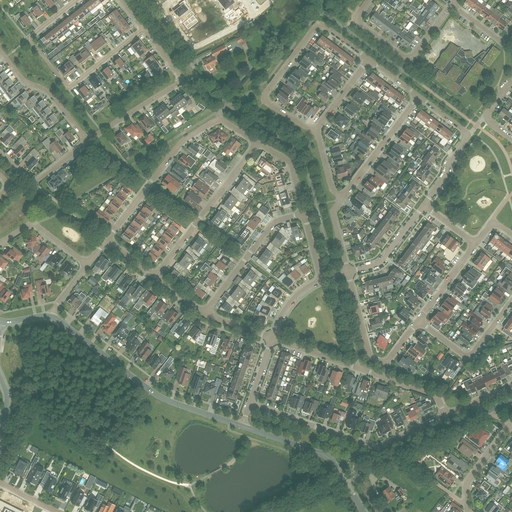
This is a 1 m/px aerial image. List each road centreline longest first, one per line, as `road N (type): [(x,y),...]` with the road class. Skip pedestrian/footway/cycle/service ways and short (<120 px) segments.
road 1 (tertiary): [(241,426),(153,393),(50,314)]
road 2 (residential): [(446,416),(428,392),(272,338)]
road 3 (unclassified): [(343,478),(511,400)]
road 4 (residential): [(219,119),(180,142),(106,240)]
road 5 (residential): [(155,276),(257,143)]
road 6 (residential): [(451,4),(408,58),(357,22),(368,0)]
road 7 (residential): [(347,272),(373,360),(390,358),(418,321)]
road 8 (residential): [(316,129),(264,99),(319,24)]
road 9 (residential): [(206,314),(272,224),(303,213)]
road 10 (residential): [(418,321),(467,355),(511,300)]
road 11 (residential): [(341,198),(418,96)]
road 12 (residential): [(87,140),(47,90),(23,80),(0,51)]
road 13 (residential): [(67,88),(29,38),(76,0)]
